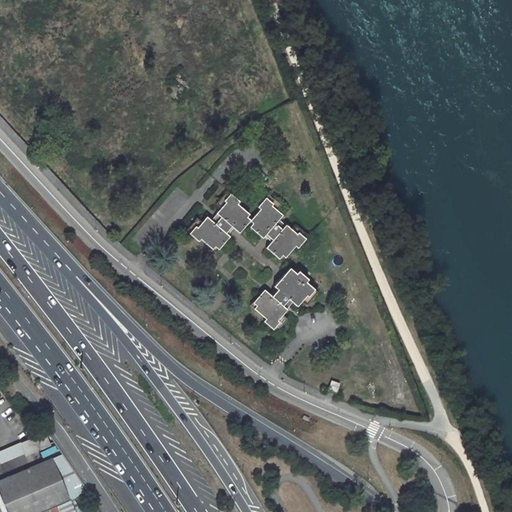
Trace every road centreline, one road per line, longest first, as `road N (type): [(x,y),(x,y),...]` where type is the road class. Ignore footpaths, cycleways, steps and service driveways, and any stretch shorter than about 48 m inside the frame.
road 1 (unclassified): [(448,511),(434,471),(411,449),(264,381),(88,235),(0,138)]
road 2 (trunk): [(382,511),(180,374),(99,293),(73,280)]
road 3 (trunk): [(197,511),(0,239)]
road 4 (trunk): [(246,511),(185,420),(73,280)]
road 5 (trunk): [(0,291),(157,511)]
